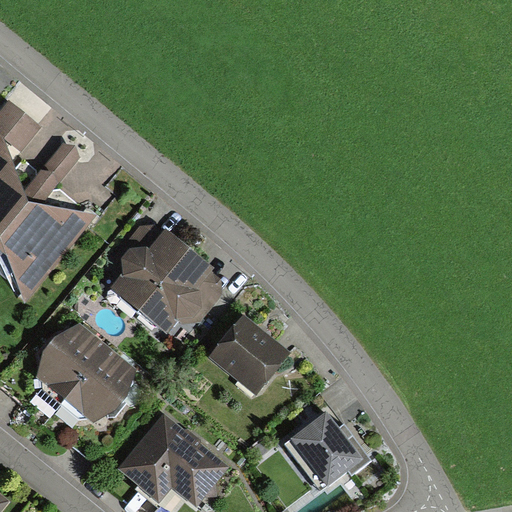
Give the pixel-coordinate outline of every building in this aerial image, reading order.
[(7,106),(0,114),(0,138),(20,155),(39,132),(7,106)] [(26,306),(98,215),(42,207),(79,159),(74,148),(61,145),(24,189),(3,141),(0,144),(0,256),(8,263),(26,306)] [(112,290),(142,315),(190,254),(157,229),(139,232),(118,253),(118,281),(112,290)] [(214,272),(190,254),(142,315),(167,335),(173,327),(198,322),(221,295),(222,283),(212,276),(214,272)] [(211,360),(257,397),(291,356),(245,319),(211,360)] [(44,391),(63,408),(108,353),(73,324),(44,359),(38,379),(44,383),(44,391)] [(136,374),(108,353),(63,408),(81,421),(88,419),(95,424),(115,417),(127,402),(136,374)] [(233,466),(166,415),(118,474),(141,493),(160,508),(174,491),(197,510),(208,497),(218,496),(217,487),(233,466)] [(324,416),(286,446),(323,492),(350,472),(353,475),(370,461),(344,428),(338,433),(324,416)] [(0,511),(9,503),(0,495),(0,511)]
